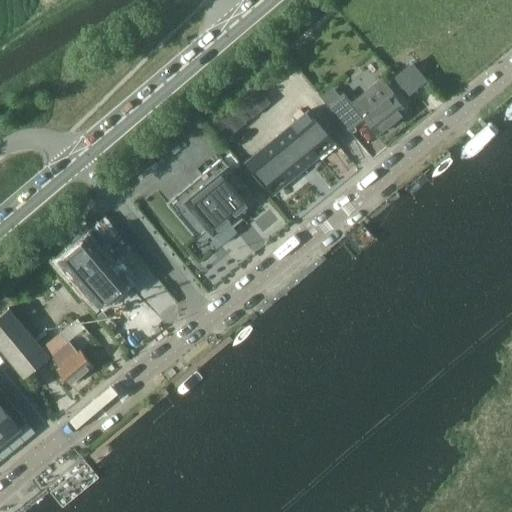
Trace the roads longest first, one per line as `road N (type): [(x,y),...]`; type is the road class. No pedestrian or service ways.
road 1 (tertiary): [(212,315),(511,68)]
road 2 (tertiary): [(0,489),(212,315)]
road 3 (secondary): [(77,158),(262,0)]
road 4 (unclassified): [(212,315),(77,158)]
